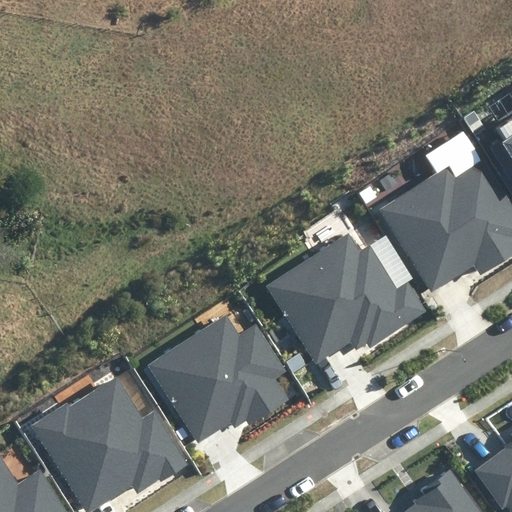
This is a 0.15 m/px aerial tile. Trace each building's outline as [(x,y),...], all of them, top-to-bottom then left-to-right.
[(511,133),(492,146),(511,177),(511,133)] [(456,177),(449,166),(379,210),(432,292),(475,265),(481,274),(511,254),(511,207),(482,161),(456,177)] [(360,252),(348,233),(266,285),(316,364),(351,342),(356,350),(367,343),(370,348),(428,311),(409,281),(397,288),(370,245),(360,252)] [(240,334),(227,314),(148,365),(199,442),(231,421),(235,427),(247,419),(251,426),(290,400),(276,379),(288,371),(257,323),(240,334)] [(161,481),(188,464),(154,411),(143,418),(117,377),(70,407),(67,403),(32,426),(87,511),(89,511),(132,484),(138,493),(159,479),(161,481)] [(507,506),(511,511),(511,431),(509,433),(511,437),(511,440),(504,446),(506,449),(475,470),(503,509),(507,506)] [(18,484),(0,456),(0,511),(67,511),(41,470),(18,484)] [(483,511),(451,466),(418,490),(422,495),(413,501),(416,505),(406,511),(483,511)]
